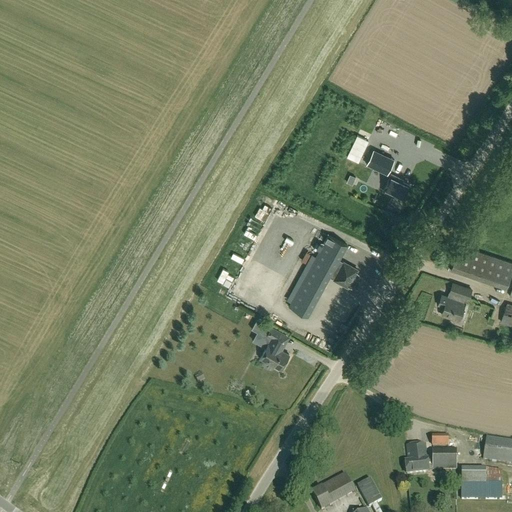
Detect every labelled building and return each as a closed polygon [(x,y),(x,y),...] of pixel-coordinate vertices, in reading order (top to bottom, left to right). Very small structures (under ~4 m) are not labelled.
[(346,157),(358,162),(368,141),(357,135),(356,135),(346,157)] [(394,152),(398,144),(392,141),(388,149),(394,152)] [(394,159),(373,150),(366,165),(387,174),(394,159)] [(350,174),(346,182),(352,185),(355,178),(355,177),(350,174)] [(399,181),(399,179),(391,175),(383,192),(391,195),(392,194),(403,199),(409,186),(399,181)] [(253,215),(265,220),(271,206),(259,201),(253,215)] [(340,260),(347,246),(328,235),(289,307),(308,318),(330,278),(348,288),(358,270),(340,260)] [(511,272),(511,262),(459,245),(450,271),(506,290),(511,272)] [(472,290),(453,284),(450,293),(451,293),(449,298),(442,296),(439,305),(444,307),(442,315),(460,321),(466,302),(464,302),(466,297),(469,298),(472,290)] [(498,321),(511,324),(511,304),(503,302),(498,321)] [(260,345),(266,349),(260,359),(281,371),(289,356),(282,352),(290,336),(271,326),(271,327),(264,323),(264,322),(257,318),(251,329),(258,333),(259,331),(266,335),(260,345)] [(489,326),(488,332),(494,333),(492,341),(505,345),(509,332),(489,326)] [(195,377),(198,383),(204,380),(200,372),(197,374),(198,376),(195,377)] [(432,446),(448,446),(448,436),(432,436),(432,446)] [(511,441),(486,438),(483,461),(511,465),(511,441)] [(428,471),(430,470),(456,470),(456,449),(432,449),(432,463),(428,463),(426,445),(406,447),(408,462),(405,463),(407,474),(428,472),(428,471)] [(461,500),(502,500),(502,471),(485,468),(485,469),(461,469),(461,500)] [(322,487),(311,493),(321,511),(322,511),(332,507),(332,506),(356,494),(345,474),(322,487)] [(381,511),(377,504),(382,501),(370,479),(358,486),(369,508),(372,506),(374,511),(381,511)] [(404,511),(413,509),(411,503),(403,505),(404,511)]
